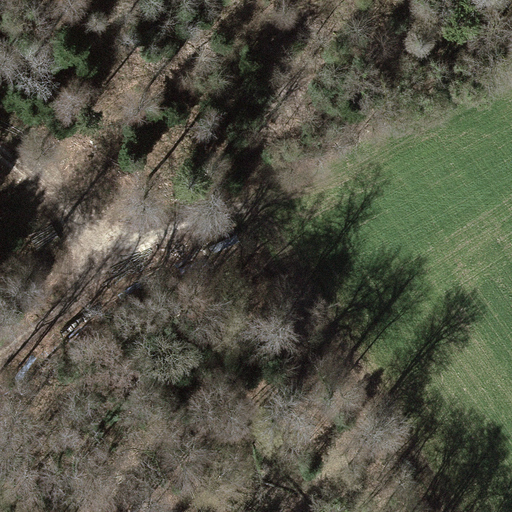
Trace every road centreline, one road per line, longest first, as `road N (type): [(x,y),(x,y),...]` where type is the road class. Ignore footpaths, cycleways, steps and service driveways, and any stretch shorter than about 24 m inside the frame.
road 1 (track): [(376,169),(187,226),(99,268),(0,362)]
road 2 (track): [(99,268),(85,227),(0,152)]
